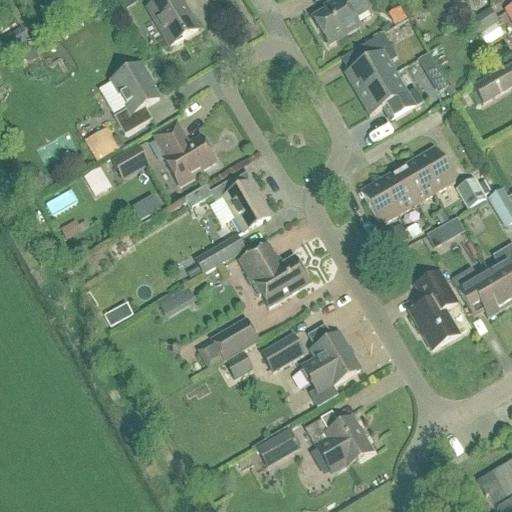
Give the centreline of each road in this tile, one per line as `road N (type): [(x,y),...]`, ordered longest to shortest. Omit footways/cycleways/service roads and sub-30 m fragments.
road 1 (residential): [(443,430),(303,204)]
road 2 (residential): [(339,161),(341,139),(283,44),(226,76),(229,90)]
road 3 (residential): [(303,204),(288,192),(229,90)]
